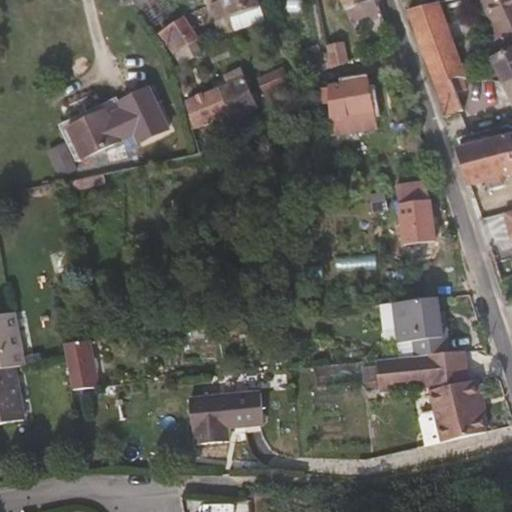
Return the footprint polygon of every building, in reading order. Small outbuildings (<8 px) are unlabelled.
[(164,0),(156,5),(152,0),(137,0),(156,32),(176,20),(164,0)] [(259,8),(256,0),(219,0),(209,5),(215,23),(232,18),(259,8)] [(286,0),(279,10),(288,16),(283,25),(301,37),(317,14),(301,0),(298,3),(293,0),(286,0)] [(393,46),(373,0),(340,0),(364,58),(389,48),(393,46)] [(511,0),(492,0),(495,4),(489,8),(492,15),(488,18),(505,53),(491,61),(502,83),(511,79),(511,0)] [(466,80),(439,5),(407,12),(434,86),(449,82),(463,80),(466,80)] [(264,22),(259,8),(232,18),(236,32),(264,22)] [(172,56),(199,41),(184,19),(158,37),(172,56)] [(344,42),(326,45),(330,67),(348,64),(344,42)] [(243,80),(234,84),(231,77),(214,84),(231,122),(233,127),(256,106),(243,80)] [(511,79),(502,83),(511,103),(511,79)] [(463,112),(457,95),(466,91),(463,80),(449,82),(434,86),(445,119),(463,112)] [(375,131),(369,82),(329,88),(329,100),(329,137),(375,131)] [(212,121),(204,92),(185,97),(194,126),(212,121)] [(133,135),(119,106),(68,131),(82,160),(133,135)] [(511,137),(475,145),(474,142),(466,144),(466,148),(457,150),(470,185),(511,174),(511,137)] [(434,244),(429,212),(423,186),(395,189),(403,248),(434,244)] [(242,216),(239,195),(171,203),(174,227),(242,222),(242,216)] [(449,355),(444,319),(439,319),(437,300),(393,305),(399,344),(412,343),(414,359),(449,355)] [(22,367),(13,314),(0,316),(0,371),(13,369),(22,367)] [(97,389),(88,343),(64,346),(72,392),(97,389)] [(487,433),(474,383),(467,384),(464,354),(449,355),(414,359),(376,363),(379,393),(428,387),(440,444),(487,433)] [(0,425),(22,422),(13,369),(0,371),(0,425)] [(264,427),(261,394),(191,400),(194,433),(197,433),(198,447),(232,444),(231,430),(264,427)]
